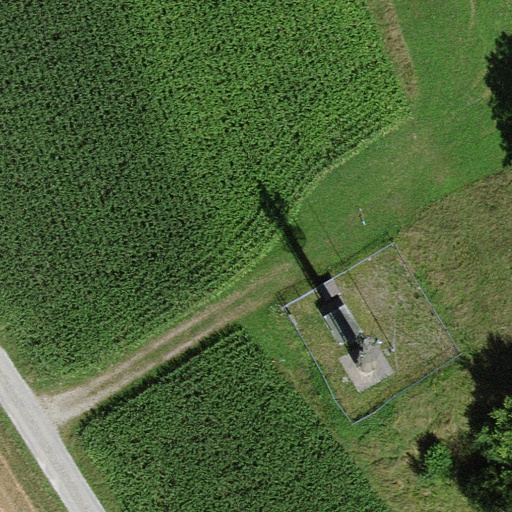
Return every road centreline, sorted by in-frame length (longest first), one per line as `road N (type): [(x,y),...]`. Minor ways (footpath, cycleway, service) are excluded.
road 1 (track): [(47,435),(511,168)]
road 2 (track): [(0,359),(94,511)]
